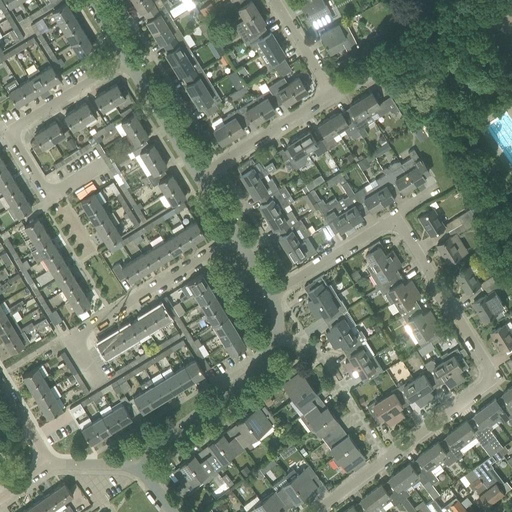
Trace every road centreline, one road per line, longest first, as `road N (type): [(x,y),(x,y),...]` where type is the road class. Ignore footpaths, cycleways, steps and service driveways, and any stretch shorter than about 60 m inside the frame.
road 1 (residential): [(386,459),(491,376),(395,218)]
road 2 (residential): [(98,382),(78,348),(80,334),(235,236)]
road 3 (unclassified): [(52,192),(16,141),(16,127),(126,59)]
road 4 (residential): [(135,464),(249,377),(276,337)]
road 5 (residential): [(386,459),(315,349),(276,337)]
road 6 (residential): [(197,175),(331,93)]
road 7 (residential): [(272,294),(395,218)]
road 8 (residential): [(197,175),(126,59)]
